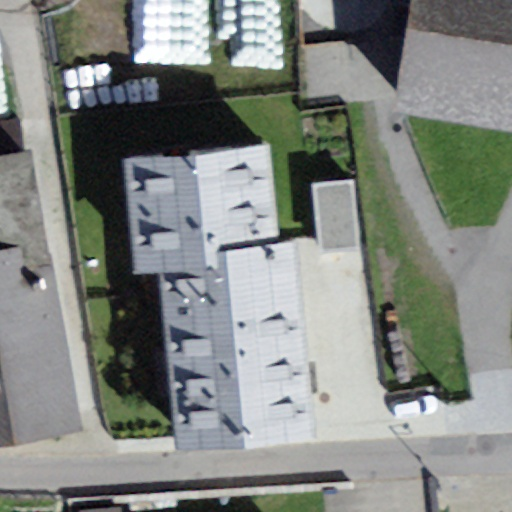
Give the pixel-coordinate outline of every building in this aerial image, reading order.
[(511,0),(408,0),(394,119),(511,133),(511,0)] [(272,146),(122,159),(132,274),(159,271),(175,450),(312,437),(295,241),(281,243),(272,146)] [(0,271),(53,262),(34,150),(0,155),(0,271)] [(355,180),(313,183),(319,252),(361,249),(355,180)] [(0,444),(83,430),(53,262),(0,271),(0,444)]
